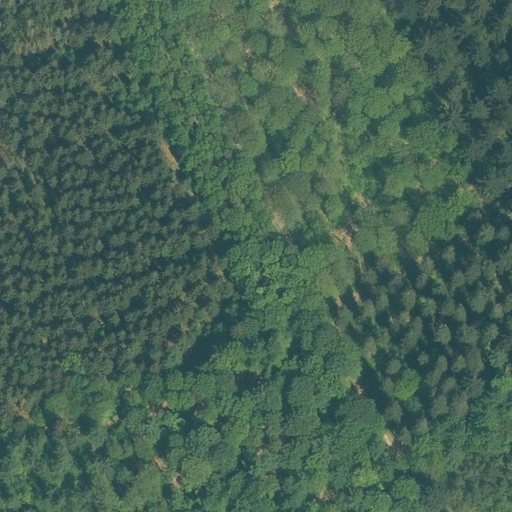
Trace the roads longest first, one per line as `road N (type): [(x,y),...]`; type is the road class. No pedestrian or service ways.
road 1 (track): [(170,0),(411,511)]
road 2 (track): [(292,332),(511,214)]
road 3 (track): [(0,448),(151,388)]
road 4 (track): [(151,388),(292,332)]
